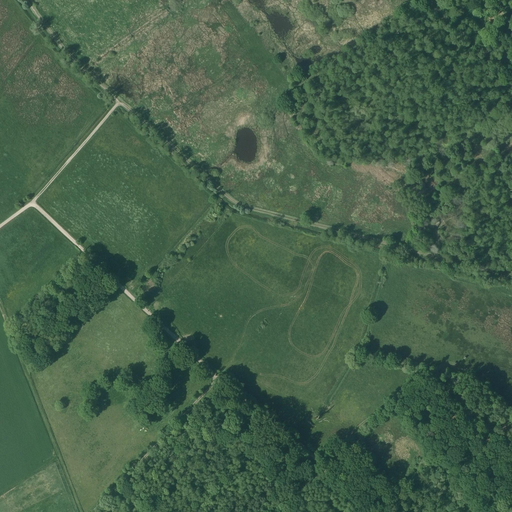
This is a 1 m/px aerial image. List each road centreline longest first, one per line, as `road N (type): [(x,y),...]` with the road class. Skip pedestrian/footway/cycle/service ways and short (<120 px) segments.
road 1 (track): [(31,202),(368,511)]
road 2 (track): [(511,277),(240,205),(120,101)]
road 3 (track): [(80,511),(0,303)]
road 4 (track): [(276,511),(309,466),(426,376)]
road 5 (track): [(217,378),(92,511)]
road 6 (track): [(120,101),(69,57),(26,0)]
road 7 (track): [(120,101),(31,202)]
